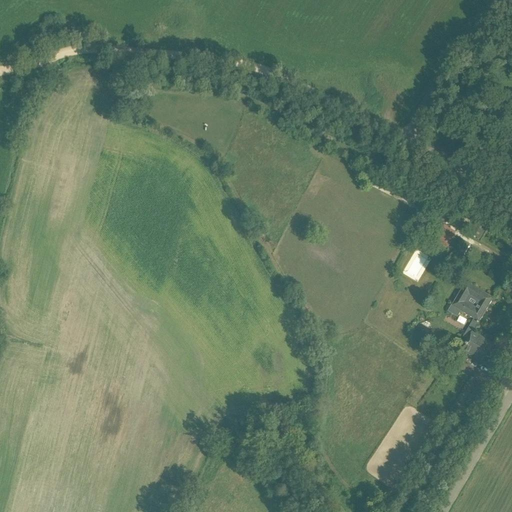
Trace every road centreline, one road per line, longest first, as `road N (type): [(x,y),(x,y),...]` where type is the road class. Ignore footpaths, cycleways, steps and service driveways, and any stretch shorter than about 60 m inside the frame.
road 1 (track): [(0,69),(75,50),(217,56),(295,81),(402,136)]
road 2 (unclassified): [(402,136),(496,0)]
road 3 (unclassified): [(441,511),(511,389)]
road 4 (unclassified): [(402,136),(511,193)]
